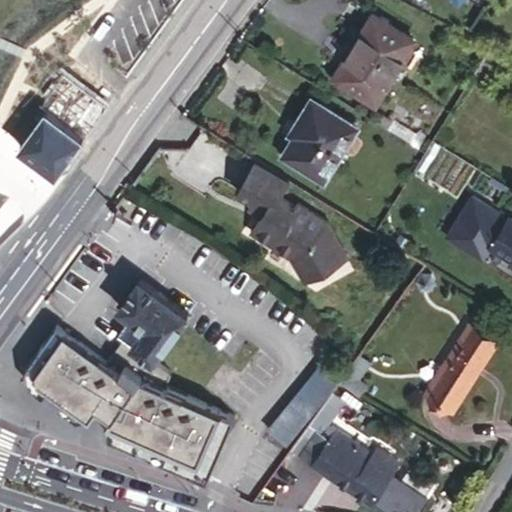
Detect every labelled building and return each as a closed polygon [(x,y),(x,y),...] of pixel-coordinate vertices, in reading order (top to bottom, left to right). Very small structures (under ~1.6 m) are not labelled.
[(416,39),(374,13),(336,74),(378,101),(416,39)] [(501,50),(490,43),(474,69),(485,76),(501,50)] [(319,103),(311,98),(291,132),(295,135),(299,137),(319,103)] [(322,177),(354,124),(319,103),(299,137),(295,135),(283,154),(322,177)] [(17,144),(53,171),(80,134),(43,106),(16,142),(17,144)] [(385,113),(380,120),(422,146),(428,134),(419,129),(417,133),(385,113)] [(284,185),(289,177),(257,158),(252,166),(284,185)] [(284,185),(252,166),(237,192),(252,201),(264,209),(267,210),(263,216),(261,214),(260,216),(249,234),(270,247),(272,244),(292,257),(305,275),(343,253),(333,235),(335,234),(328,221),(297,202),(295,206),(278,196),(284,185)] [(264,209),(252,201),(247,209),(260,216),(261,214),(264,209)] [(511,214),(508,212),(488,241),(511,257),(511,214)] [(345,252),(335,234),(333,235),(343,253),(345,252)] [(292,257),(272,244),(270,247),(290,259),(302,277),(305,275),(292,257)] [(434,279),(431,270),(422,271),(416,279),(419,287),(428,287),(434,279)] [(118,305),(132,316),(145,324),(132,341),(155,357),(189,312),(141,276),(118,305)] [(145,324),(132,316),(120,332),(132,341),(145,324)] [(220,410),(165,387),(174,371),(155,357),(132,341),(120,332),(113,326),(96,349),(56,320),(25,361),(28,379),(75,413),(87,411),(94,400),(110,412),(104,420),(105,433),(191,471),(208,479),(234,416),(220,410)] [(494,339),(470,324),(430,391),(455,406),(494,339)] [(359,352),(340,378),(361,393),(368,382),(361,377),(372,361),(359,352)] [(321,405),(339,417),(346,407),(329,394),(321,405)] [(330,423),(333,425),(339,417),(321,405),(309,422),(324,432),(330,423)] [(309,422),(293,444),(371,500),(399,464),(384,453),(379,458),(333,425),(330,423),(324,432),(309,422)]
